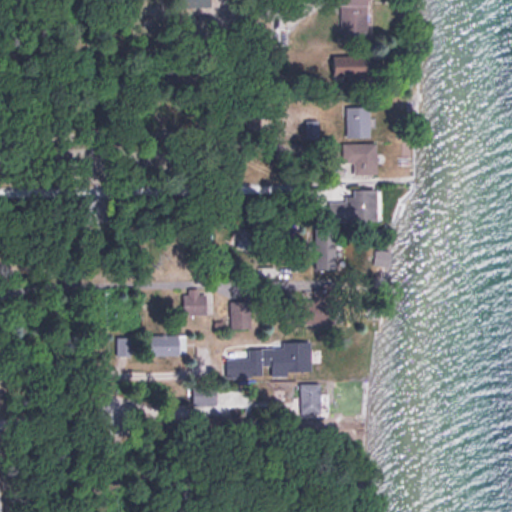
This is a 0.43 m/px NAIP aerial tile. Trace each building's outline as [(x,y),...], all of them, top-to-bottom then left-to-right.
[(339,0),(340,31),(367,31),(366,0),(339,0)] [(367,53),(332,53),(332,80),(367,80),(367,53)] [(344,136),(370,136),(370,104),(344,104),(344,136)] [(316,118),(306,118),(306,136),(316,136),(316,118)] [(376,141),(345,141),(345,172),(376,172),(376,141)] [(379,187),(352,187),(352,197),(330,198),(331,221),(379,220),(379,187)] [(252,250),(259,234),(237,223),(229,240),(252,250)] [(315,234),(315,267),(335,267),(335,234),(315,234)] [(206,308),(206,288),(184,288),(184,308),(206,308)] [(178,353),(178,331),(156,331),(156,353),(178,353)] [(269,346),(228,346),(228,369),(309,369),(308,339),(269,340),(269,346)]
